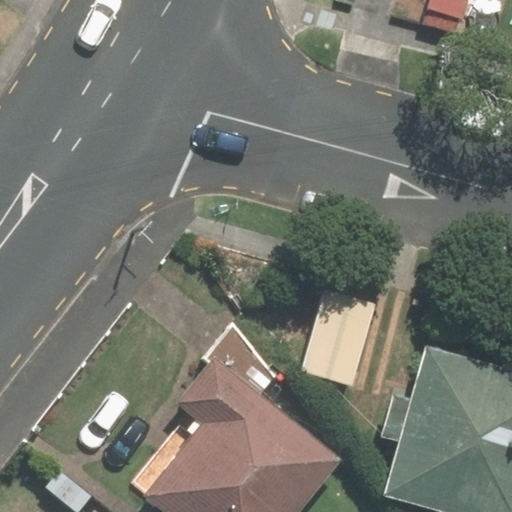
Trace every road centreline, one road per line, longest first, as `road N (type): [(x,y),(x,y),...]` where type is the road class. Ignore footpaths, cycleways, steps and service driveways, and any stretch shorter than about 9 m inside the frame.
road 1 (residential): [(511,189),(104,84)]
road 2 (secondary): [(104,84),(0,223)]
